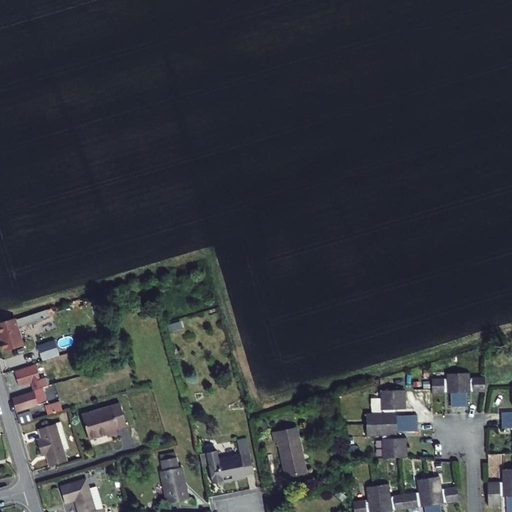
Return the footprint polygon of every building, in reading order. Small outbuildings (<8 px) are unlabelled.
[(198,265),(159,277),(164,292),(169,291),(168,285),(201,275),(198,265)] [(0,325),(0,337),(5,354),(23,349),(18,331),(50,321),(48,313),(16,323),(15,321),(0,325)] [(40,372),(12,380),(15,392),(43,383),(40,372)] [(431,393),(449,392),(450,407),(465,406),(464,392),(484,391),(483,377),(467,377),(467,373),(445,373),(445,378),(431,378),(431,393)] [(55,383),(34,390),(36,395),(57,388),(55,383)] [(511,434),(511,435),(511,446),(511,385),(510,386),(511,405),(511,404),(511,412),(501,413),(501,429),(511,428),(511,434)] [(20,393),(22,399),(36,395),(34,390),(34,388),(20,393)] [(365,438),(383,437),(384,459),(407,458),(405,438),(394,438),(394,433),(415,432),(414,415),(392,416),(391,410),(403,409),(402,391),(378,393),(380,414),(364,415),(365,438)] [(14,401),(18,414),(40,407),(36,395),(22,399),(14,401)] [(76,399),(68,402),(70,410),(79,407),(76,399)] [(46,415),(62,411),(60,402),(44,405),(46,415)] [(121,406),(83,417),(90,441),(110,435),(112,439),(121,436),(119,429),(127,427),(121,406)] [(46,450),(51,467),(68,462),(56,422),(38,427),(42,438),(37,440),(40,452),(46,450)] [(279,448),(285,478),(306,473),(296,430),(273,435),(276,448),(279,448)] [(203,463),(208,462),(205,450),(200,451),(203,463)] [(237,457),(216,461),(220,484),(242,480),(241,475),(251,473),(247,450),(236,452),(237,457)] [(170,474),(177,506),(196,502),(190,470),(186,470),(184,462),(170,466),(171,473),(170,474)] [(502,483),(488,484),(488,506),(499,506),(498,498),(506,498),(506,511),(511,511),(511,469),(501,470),(502,483)] [(439,511),(439,508),(457,506),(455,492),(442,493),(441,480),(417,483),(419,497),(390,500),(389,487),(367,489),(368,502),(353,504),(354,511),(407,511),(424,510),(424,511),(439,511)] [(68,504),(70,511),(87,511),(79,483),(53,491),(58,507),(68,504)]
